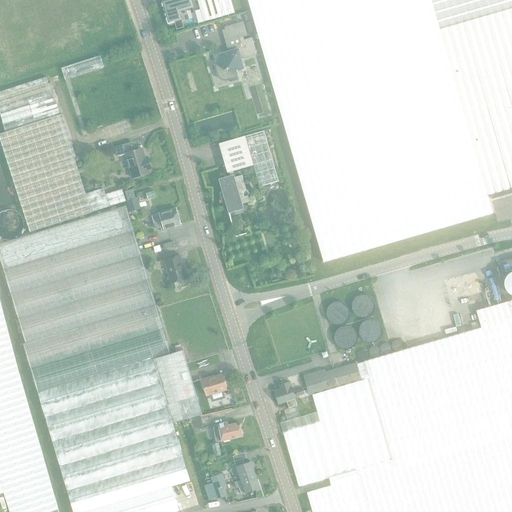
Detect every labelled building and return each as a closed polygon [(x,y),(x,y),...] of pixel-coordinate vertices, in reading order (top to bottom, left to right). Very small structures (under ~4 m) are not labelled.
[(190,0),(166,0),(161,2),(168,24),(174,22),(177,30),(184,27),(182,20),(181,20),(178,11),(193,7),(192,3),(190,0)] [(197,0),(200,9),(196,10),(200,23),(235,12),(231,0),(197,0)] [(511,0),(247,0),(323,262),(493,213),(488,196),(490,195),(491,199),(511,193),(511,0)] [(216,64),(215,65),(218,75),(219,77),(221,79),(224,80),(227,80),(229,79),(237,77),(237,76),(236,76),(234,70),(243,68),(241,59),(246,58),(257,54),(252,38),(244,40),(243,37),(248,36),(247,34),(243,21),(224,27),(230,49),(228,50),(228,52),(220,55),(222,63),(216,65),(216,64)] [(251,21),(246,23),(249,33),(254,32),(251,21)] [(100,56),(61,68),(65,81),(104,68),(100,56)] [(46,78),(0,91),(0,114),(5,133),(0,134),(0,142),(29,233),(93,213),(126,202),(123,189),(105,195),(104,189),(87,194),(75,157),(61,113),(59,114),(59,112),(49,82),(47,82),(46,78)] [(219,142),(228,172),(252,165),(259,187),(278,181),(263,131),(220,143),(220,142),(219,142)] [(117,156),(125,154),(132,178),(149,173),(148,171),(151,171),(147,157),(144,158),(142,148),(133,151),(131,142),(115,147),(117,156)] [(234,175),(229,177),(231,183),(228,183),(227,182),(223,181),(222,181),(221,182),(221,183),(229,216),(230,216),(228,212),(233,211),(233,212),(235,211),(235,210),(242,208),(241,204),(249,202),(248,196),(244,197),(243,191),(246,190),(242,175),(235,177),(234,175)] [(133,189),(125,191),(128,200),(135,198),(133,189)] [(135,198),(128,200),(131,211),(140,208),(137,198),(135,198)] [(171,354),(156,305),(145,267),(129,213),(127,206),(109,211),(64,225),(0,243),(0,260),(9,291),(25,343),(23,344),(35,387),(54,448),(69,500),(72,511),(176,511),(196,506),(180,448),(171,422),(152,359),(171,354)] [(180,215),(179,212),(176,210),(176,208),(151,215),(155,229),(160,228),(161,231),(168,229),(167,228),(180,224),(179,218),(180,215)] [(173,242),(163,244),(164,250),(175,247),(173,242)] [(186,279),(179,256),(164,260),(171,283),(186,279)] [(317,412),(280,422),(299,487),(329,478),(331,486),(307,492),(312,511),(511,511),(511,300),(476,311),(481,328),(357,364),(361,380),(312,395),(317,412)] [(0,494),(4,493),(7,505),(9,511),(57,511),(50,483),(29,411),(19,373),(18,373),(0,303),(0,494)] [(348,350),(354,338),(345,333),(339,345),(348,350)] [(182,350),(171,354),(152,359),(171,422),(188,418),(201,415),(200,411),(182,350)] [(324,370),(304,376),(309,395),(312,395),(361,380),(357,364),(356,362),(325,372),(324,370)] [(226,389),(221,375),(213,378),(213,376),(201,379),(206,395),(211,394),(213,400),(224,396),(222,390),(226,389)] [(296,405),(289,382),(279,385),(280,389),(274,391),(278,404),(286,401),(289,408),(296,405)] [(303,389),(296,391),(298,397),(305,395),(303,389)] [(203,427),(200,416),(190,419),(193,430),(203,427)] [(243,433),(242,430),(240,429),(239,423),(228,425),(227,422),(217,424),(217,426),(213,427),(216,442),(241,437),(241,435),(243,433)] [(218,443),(212,444),(215,456),(221,455),(218,443)] [(246,458),(244,453),(232,457),(234,462),(246,458)] [(250,462),(242,465),(241,462),(235,464),(236,468),(230,470),(232,476),(238,473),(240,480),(255,476),(250,462)] [(221,474),(211,478),(215,489),(225,486),(221,474)] [(255,476),(240,480),(233,483),(236,489),(239,488),(242,495),(259,489),(255,476)] [(218,499),(226,496),(223,488),(225,487),(225,486),(215,489),(218,499)]
